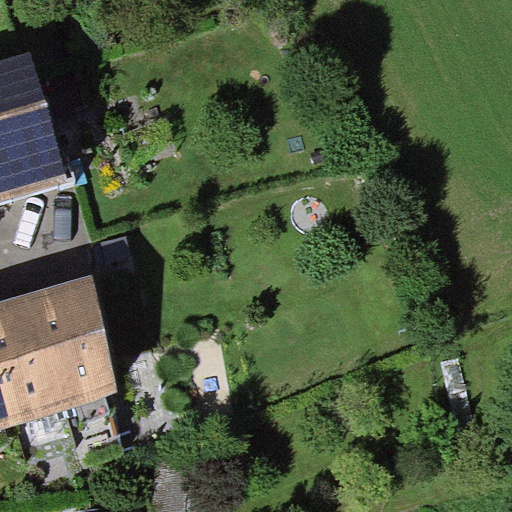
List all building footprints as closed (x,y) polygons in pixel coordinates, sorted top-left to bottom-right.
[(0,202),(69,182),(30,52),(0,61),(0,202)] [(119,391),(93,274),(45,290),(80,407),(119,391)] [(80,407),(45,290),(0,303),(0,337),(25,422),(80,407)] [(0,337),(0,430),(25,422),(0,337)] [(171,452),(168,505),(201,507),(204,454),(171,452)]
